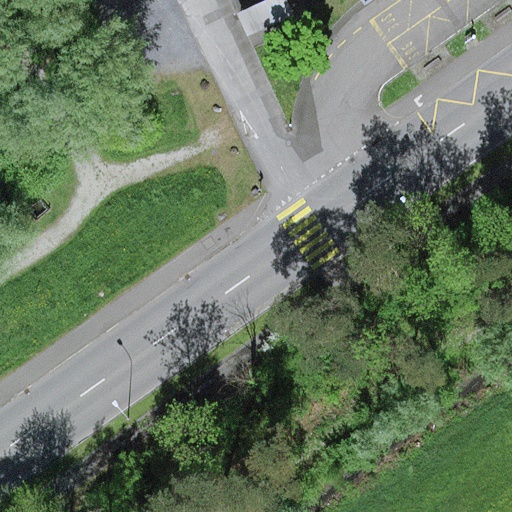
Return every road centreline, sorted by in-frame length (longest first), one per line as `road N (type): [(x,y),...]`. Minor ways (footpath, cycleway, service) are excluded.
road 1 (tertiary): [(320,227),(0,454)]
road 2 (residential): [(320,227),(204,0)]
road 3 (tertiary): [(511,90),(320,227)]
